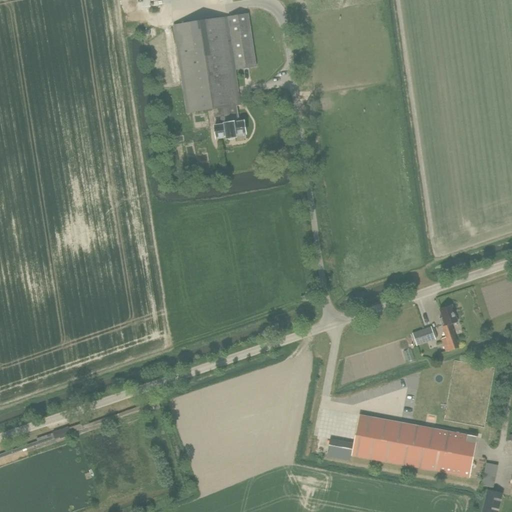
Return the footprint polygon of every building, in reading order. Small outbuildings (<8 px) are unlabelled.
[(239,122),(237,106),(241,105),(235,70),(256,67),(255,63),(248,13),(173,25),(186,113),(213,109),(215,117),(220,116),(222,124),(214,126),(216,139),(226,137),(226,138),(236,137),(236,136),(245,134),(243,121),(239,122)] [(446,352),(459,348),(451,324),(457,322),(452,305),(439,309),(442,317),(439,318),(442,327),(446,337),(441,339),(446,352)] [(435,339),(432,328),(413,334),(416,345),(435,339)] [(158,399),(152,401),(152,403),(153,405),(155,409),(160,407),(158,399)] [(470,477),(477,437),(359,415),(351,455),(470,477)] [(53,433),(36,438),(37,441),(38,444),(59,437),(60,438),(66,436),(66,435),(84,428),(82,425),(82,423),(68,427),(52,432),(53,433)] [(353,445),(329,440),(326,456),(350,461),(353,445)] [(497,511),(502,494),(487,490),(481,511),(497,511)]
